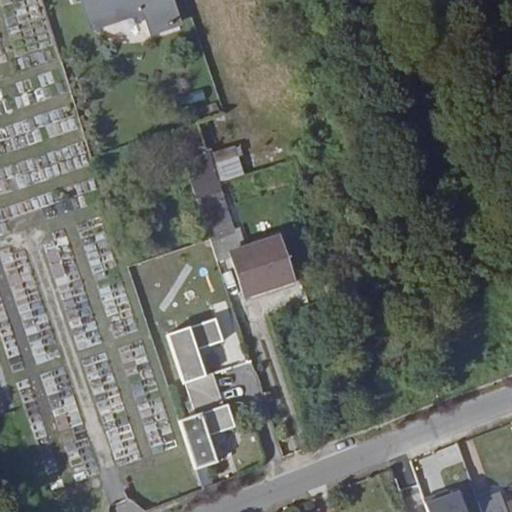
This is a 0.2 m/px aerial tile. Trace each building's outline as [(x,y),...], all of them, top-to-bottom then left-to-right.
[(179,24),(170,0),(81,0),(92,29),(144,12),(151,34),(179,24)] [(244,175),(224,114),(222,115),(173,132),(196,200),(219,192),(216,183),(244,175)] [(233,232),(219,192),(196,200),(217,261),(229,257),(228,253),(244,248),(239,230),(233,232)] [(293,281),(278,237),(244,248),(228,253),(229,257),(243,298),(293,281)] [(204,377),(196,351),(222,342),(214,320),(167,336),(182,384),(184,384),(195,416),(223,407),(212,374),(204,377)] [(54,406),(61,429),(81,424),(75,401),(54,406)] [(207,436),(233,427),(227,406),(179,421),(197,478),(198,478),(198,481),(201,489),(212,486),(206,466),(216,462),(207,436)] [(429,511),(470,511),(462,490),(426,504),(429,511)] [(85,511),(78,495),(49,507),(51,511),(85,511)] [(511,511),(511,503),(502,507),(504,511),(511,511)]
